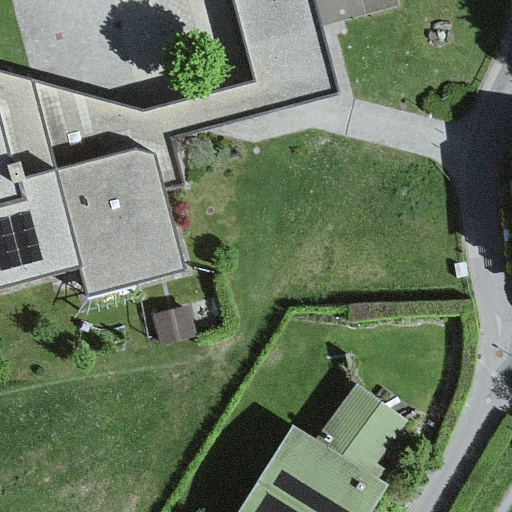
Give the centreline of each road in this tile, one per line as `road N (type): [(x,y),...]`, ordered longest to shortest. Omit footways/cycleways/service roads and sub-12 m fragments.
road 1 (track): [(0,473),(204,375),(237,351),(380,174),(430,141)]
road 2 (residential): [(511,86),(485,172),(507,373),(469,419),(420,511)]
